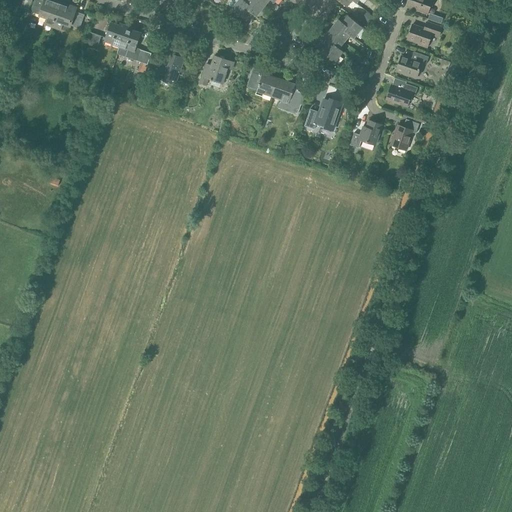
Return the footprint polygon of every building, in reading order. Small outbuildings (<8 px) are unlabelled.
[(40,16),(47,19),(45,25),(53,28),(61,4),(50,0),(44,0),(44,2),(40,0),(34,0),(30,12),(40,16)] [(250,5),(245,1),(243,0),(239,0),(232,9),(247,21),(252,14),(247,10),(250,5)] [(247,10),(252,14),(256,18),(265,7),(256,0),(246,0),(245,1),(250,5),(247,10)] [(408,0),(410,1),(408,7),(427,14),(432,0),(408,0)] [(76,9),(61,4),(53,28),(62,31),(64,25),(72,27),(79,29),(84,15),(75,12),(76,9)] [(344,31),(350,36),(354,39),(363,28),(348,16),(342,23),(347,27),(344,31)] [(347,27),(342,23),(338,20),(330,30),(344,42),(350,36),(344,31),(347,27)] [(104,42),(113,45),(113,46),(119,48),(127,26),(124,25),(123,27),(111,23),(104,42)] [(407,40),(418,44),(418,45),(427,48),(431,35),(438,37),(441,28),(426,23),(424,30),(412,26),(407,40)] [(127,26),(119,48),(117,54),(137,61),(140,50),(141,49),(137,48),(142,33),(129,29),(130,27),(127,26)] [(321,41),(325,44),(330,49),(334,45),(339,49),(344,42),(330,30),(321,41)] [(86,44),(97,48),(101,37),(90,33),(86,44)] [(330,49),(325,44),(319,51),(334,63),(343,52),(339,49),(334,45),(330,49)] [(177,57),(167,53),(158,78),(176,84),(184,64),(186,65),(192,49),(181,45),(177,57)] [(152,54),(140,50),(137,61),(136,62),(148,65),(152,54)] [(411,60),(402,56),(396,72),(416,79),(421,64),(426,65),(428,58),(413,52),(411,60)] [(207,65),(206,64),(199,83),(207,86),(209,80),(223,84),(228,69),(232,70),(234,64),(216,58),(213,67),(207,65)] [(256,95),(263,98),(264,95),(272,98),(278,79),(263,74),(263,75),(253,71),(247,87),(257,91),(256,95)] [(272,98),(281,101),(280,103),(288,106),(290,102),(299,105),(304,92),(294,89),(296,85),(278,79),(272,98)] [(403,90),(391,86),(386,100),(407,107),(411,95),(414,96),(417,89),(405,84),(403,90)] [(304,126),(315,130),(316,125),(332,131),(342,104),(338,103),(339,102),(331,99),(330,101),(324,99),(320,113),(310,109),(304,126)] [(403,128),(398,126),(390,146),(406,151),(412,133),(415,134),(419,124),(406,120),(403,128)] [(361,136),(354,134),(350,146),(359,149),(362,141),(375,146),(382,126),(369,122),(367,128),(364,127),(361,136)]
